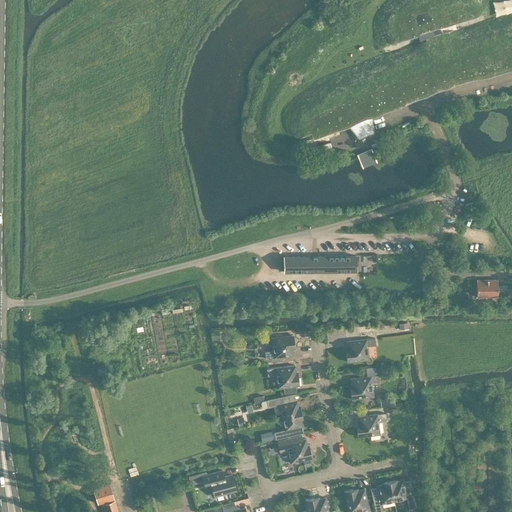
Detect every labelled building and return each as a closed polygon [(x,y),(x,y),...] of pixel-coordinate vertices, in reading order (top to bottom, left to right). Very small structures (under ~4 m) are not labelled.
[(430,37),(428,37),(427,37),(412,42),(413,44),(420,41),(428,40),(429,40),(430,39),(439,66),(423,72),(391,85),(377,91),(353,101),(335,108),(317,116),(312,118),(312,119),(310,120),(308,121),(306,123),(306,124),(305,126),(305,129),(306,131),(290,136),(289,136),(290,136),(291,137),(292,137),(293,137),(294,137),(295,137),(296,137),(298,137),(310,133),(311,133),(312,134),(312,136),(313,137),(314,137),(345,128),(349,127),(358,136),(359,137),(360,137),(372,132),(373,131),(374,130),(372,117),(453,84),(511,69),(511,47),(453,61),(444,35),(445,35),(446,34),(453,31),(461,28),(460,26),(445,31),(444,31),(443,32),(441,30),(440,28),(440,27),(460,21),(468,18),(478,15),(479,14),(480,14),(480,13),(481,13),(482,12),(483,12),(483,11),(484,10),(485,10),(485,9),(484,8),(461,16),(456,2),(401,20),(405,34),(382,41),(382,43),(383,43),(384,43),(385,43),(387,44),(388,43),(389,43),(390,43),(391,43),(410,37),(429,30),(429,31),(430,31),(430,33),(430,37)] [(298,81),(298,83),(299,82),(300,81),(301,80),(301,78),(301,77),(301,76),(301,75),(306,73),(306,72),(301,74),(300,73),(299,72),(298,71),(297,70),(295,70),(294,70),(293,70),(292,70),(291,71),(290,71),(289,72),(288,73),(288,74),(287,75),(287,77),(287,78),(287,80),(288,81),(284,85),(289,82),(290,83),(291,83),(292,84),(294,84),(295,84),(296,84),(296,82),(295,83),(294,82),(293,82),(292,82),(291,81),(290,81),(289,80),(289,79),(289,78),(289,76),(289,75),(289,74),(290,73),(291,72),(292,72),(293,71),(294,71),(296,71),(297,72),(298,72),(298,73),(299,74),(299,75),(300,76),(300,77),(300,78),(299,79),(299,80),(298,81)] [(294,71),(293,71),(292,72),(291,72),(290,73),(289,74),(289,75),(289,76),(289,78),(289,79),(289,80),(290,81),(291,81),(292,82),(293,82),(294,82),(295,83),(296,82),(296,84),(297,83),(298,83),(298,81),(299,80),(299,79),(300,78),(300,77),(300,76),(299,75),(299,74),(298,73),(298,72),(297,72),(296,71),(294,71)] [(289,82),(284,85),(286,87),(289,85),(291,86),(292,86),(294,86),(296,86),(297,86),(299,85),(300,84),(302,83),(302,81),(303,79),(304,78),(304,76),(307,75),(306,73),(301,75),(301,76),(301,77),(301,78),(301,80),(300,81),(299,82),(298,83),(297,83),(296,84),(295,84),(294,84),(292,84),(291,83),(290,83),(289,82)] [(376,160),(371,146),(356,152),(362,166),(376,160)] [(284,271),(356,270),(355,253),(314,254),(284,254),(284,271)] [(477,297),(497,297),(497,280),(477,280),(477,297)] [(294,356),(293,344),(294,344),(293,335),(271,338),(273,351),(265,352),(266,359),(294,356)] [(346,354),(347,362),(369,360),(367,346),(375,346),(375,338),(346,342),(347,354),(346,354)] [(277,388),(284,388),(284,394),(296,392),(295,386),(299,386),(298,377),(297,378),(295,366),(267,369),(268,376),(276,375),(277,388)] [(350,391),(351,399),(373,397),(372,384),(380,383),(379,376),(351,379),(352,391),(350,391)] [(279,405),(282,418),(302,413),(301,408),(299,409),(297,400),(296,401),(294,394),(264,401),(265,408),(268,407),(279,405)] [(303,418),(302,413),(282,418),(285,430),(274,433),(276,440),(303,433),(302,427),(303,427),(301,418),(303,418)] [(357,429),(358,437),(380,435),(378,421),(386,421),(385,413),(357,417),(358,429),(357,429)] [(271,432),(264,434),(266,441),(273,439),(271,432)] [(287,450),(290,463),(312,459),(310,450),(309,450),(306,439),(278,445),(280,452),(287,450)] [(237,496),(232,475),(224,477),(222,471),(203,476),(206,488),(212,487),(214,497),(236,491),(237,496)] [(394,481),(389,482),(394,502),(407,499),(409,509),(416,508),(410,480),(403,481),(403,480),(395,482),(394,481)] [(383,511),(381,504),(394,502),(389,482),(385,483),(385,484),(376,486),(377,487),(370,489),(375,511),(383,511)] [(96,497),(112,492),(110,484),(93,490),(96,497)] [(344,492),(348,511),(355,511),(362,511),(361,511),(369,511),(364,489),(353,491),(352,490),(344,492)] [(112,492),(96,497),(98,504),(114,499),(112,492)] [(307,511),(328,511),(325,498),(314,500),(313,499),(305,500),(307,511)] [(103,511),(117,507),(115,501),(101,505),(103,511)] [(245,511),(245,508),(240,510),(239,509),(236,508),(235,508),(234,502),(221,505),(223,511),(245,511)]
